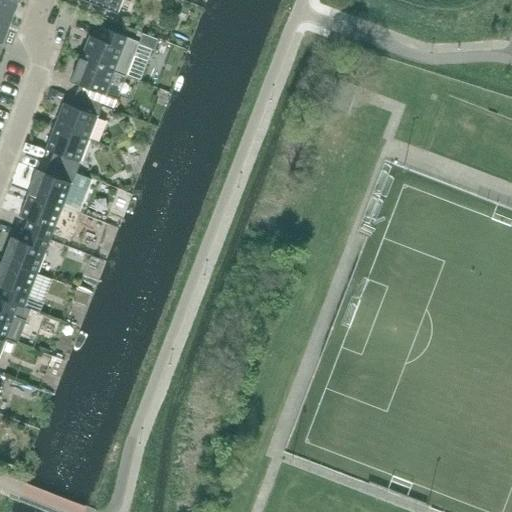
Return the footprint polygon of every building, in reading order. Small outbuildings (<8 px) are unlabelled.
[(0,0),(0,18),(11,23),(18,3),(10,0),(0,0)] [(81,0),(117,14),(122,0),(81,0)] [(0,42),(3,43),(11,23),(0,18),(0,42)] [(88,35),(79,58),(126,76),(139,42),(101,27),(97,38),(88,35)] [(79,58),(70,82),(79,85),(75,95),(102,106),(113,110),(117,99),(106,95),(114,73),(126,77),(126,76),(79,58)] [(89,139),(102,106),(75,95),(71,106),(62,102),(53,125),(89,139)] [(76,173),(89,139),(53,125),(44,149),(53,152),(49,162),(76,173)] [(63,206),(76,173),(49,162),(45,173),(36,170),(28,193),(63,206)] [(50,240),(63,206),(28,193),(18,216),(27,219),(23,229),(50,240)] [(37,273),(50,240),(23,229),(19,240),(11,237),(2,260),(37,273)] [(0,297),(24,307),(37,273),(2,260),(0,264),(0,285),(1,286),(0,289),(0,297)] [(0,336),(17,343),(26,320),(30,309),(24,307),(0,297),(0,336)] [(17,344),(17,343),(0,336),(0,354),(6,340),(17,344)]
